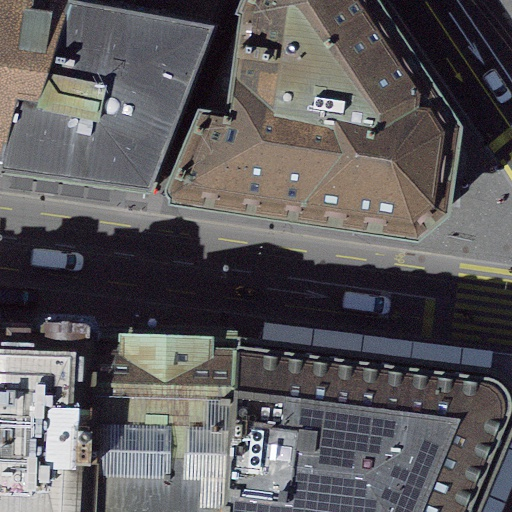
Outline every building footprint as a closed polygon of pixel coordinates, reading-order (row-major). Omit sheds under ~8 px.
[(226,0),(0,0),(0,172),(100,189),(162,199),(230,27),(226,0)] [(260,0),(254,15),(251,102),(212,107),(174,193),(178,204),(215,208),(425,234),(452,213),(460,158),(450,138),(360,0),(260,0)] [(0,511),(172,511),(177,317),(0,313),(0,511)] [(246,330),(177,317),(172,511),(293,511),(298,497),(292,339),(246,330)] [(293,511),(511,511),(511,360),(448,354),(433,353),(292,339),(298,497),(293,511)]
